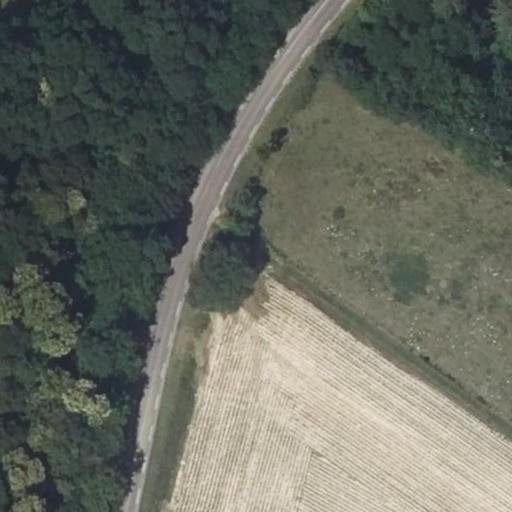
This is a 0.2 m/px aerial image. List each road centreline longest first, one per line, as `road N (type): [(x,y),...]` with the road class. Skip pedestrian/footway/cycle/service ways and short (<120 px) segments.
road 1 (track): [(156,511),(222,305),(239,280),(281,276),(511,433)]
road 2 (secondary): [(329,0),(244,112),(184,228),(121,511)]
